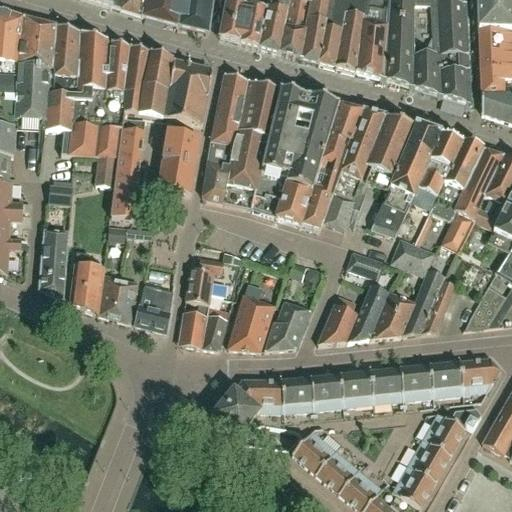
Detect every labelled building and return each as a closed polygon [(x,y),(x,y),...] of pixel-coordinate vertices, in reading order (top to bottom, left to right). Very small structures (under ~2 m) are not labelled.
[(80,0),(81,3),(111,12),(112,0),(80,0)] [(112,0),(111,12),(140,22),(145,0),(112,0)] [(145,0),(140,22),(174,30),(208,39),(212,9),(212,0),(145,0)] [(226,6),(219,43),(259,54),(266,14),(267,0),(226,0),(226,6)] [(267,0),(266,14),(259,54),(278,59),(290,4),(310,8),(300,65),(318,69),(322,49),(326,27),(324,26),(329,0),(267,0)] [(322,49),(318,69),(335,74),(335,73),(355,78),(362,27),(363,23),(367,23),(368,0),(329,0),(324,26),(326,27),(322,49)] [(362,27),(355,78),(382,86),(386,32),(385,31),(387,0),(368,0),(367,23),(363,23),(362,27)] [(386,32),(382,86),(413,95),(438,103),(441,104),(470,113),(469,76),(468,61),(465,9),(464,0),(387,0),(385,31),(386,32)] [(511,0),(476,0),(477,33),(478,33),(511,33),(511,0)] [(290,4),(278,59),(300,65),(310,8),(290,4)] [(0,68),(17,69),(18,69),(22,23),(0,15),(0,68)] [(17,81),(15,125),(44,126),(46,95),(52,96),(56,32),(56,31),(41,27),(22,22),(22,23),(18,69),(17,81)] [(56,32),(52,96),(55,96),(55,97),(75,99),(77,66),(76,66),(79,37),(56,32)] [(480,76),(511,72),(511,33),(478,33),(480,76)] [(44,126),(43,135),(63,137),(61,159),(96,163),(115,165),(117,166),(118,158),(121,137),(122,125),(123,118),(125,96),(123,97),(127,66),(129,52),(80,38),(77,66),(75,99),(55,97),(55,96),(52,96),(46,95),(44,126)] [(125,96),(123,118),(133,120),(144,122),(153,124),(162,125),(162,124),(173,126),(200,131),(211,74),(210,74),(173,66),(173,65),(173,66),(172,66),(172,64),(149,57),(145,56),(144,58),(137,56),(137,54),(131,52),(129,52),(127,66),(123,97),(125,96)] [(511,72),(480,76),(481,89),(481,100),(511,97),(511,72)] [(0,159),(9,160),(12,160),(15,125),(17,81),(0,79),(0,159)] [(211,147),(207,167),(222,170),(222,171),(229,172),(230,167),(233,151),(236,136),(246,85),(224,79),(210,147),(211,147)] [(207,167),(202,202),(206,206),(222,209),(223,209),(250,214),(250,215),(274,223),(299,231),(311,196),(338,109),(309,102),(279,94),(246,85),(236,136),(233,151),(230,167),(229,172),(222,171),(222,170),(207,167)] [(511,97),(481,100),(481,101),(481,116),(481,119),(483,120),(483,119),(511,128),(511,97)] [(311,196),(299,231),(319,237),(322,230),(328,212),(340,179),(350,150),(362,116),(338,109),(311,196)] [(340,179),(328,212),(335,214),(339,215),(333,234),(345,238),(353,215),(359,217),(369,189),(387,197),(371,233),(370,235),(395,243),(397,238),(402,238),(407,235),(408,231),(409,227),(408,225),(405,221),(411,207),(431,163),(441,140),(414,130),(413,130),(387,123),(385,122),(362,116),(350,150),(340,179)] [(122,125),(121,137),(142,139),(144,127),(122,125)] [(121,137),(118,158),(140,161),(142,139),(121,137)] [(166,137),(156,196),(189,201),(198,143),(166,137)] [(431,163),(411,207),(430,215),(462,148),(462,147),(441,140),(431,163)] [(430,215),(429,218),(449,226),(451,222),(483,155),(483,154),(480,153),(463,148),(462,148),(430,215)] [(452,222),(440,250),(457,258),(472,227),(480,213),(485,203),(504,162),(483,155),(451,222),(452,222)] [(117,166),(116,180),(137,182),(140,161),(118,158),(117,166)] [(0,159),(0,182),(2,183),(1,187),(7,187),(9,160),(0,159)] [(480,213),(472,227),(492,237),(511,196),(511,164),(504,162),(485,203),(494,208),(490,217),(480,213)] [(96,163),(93,191),(112,193),(114,173),(115,165),(96,163)] [(116,180),(113,201),(134,204),(137,182),(116,180)] [(69,212),(71,192),(69,192),(70,187),(52,185),(52,190),(49,189),(47,210),(69,212)] [(9,187),(1,187),(0,186),(0,215),(22,217),(23,208),(11,207),(12,187),(9,187)] [(511,196),(492,237),(511,247),(511,246),(511,196)] [(113,201),(110,223),(131,226),(134,204),(113,201)] [(328,212),(322,230),(333,234),(339,215),(335,214),(328,212)] [(0,215),(0,243),(9,244),(10,225),(22,226),(22,217),(0,215)] [(126,232),(125,243),(145,244),(146,234),(126,232)] [(44,235),(39,295),(63,306),(69,237),(44,235)] [(105,242),(104,261),(120,261),(120,243),(105,242)] [(9,244),(0,243),(0,277),(7,281),(9,253),(20,254),(21,244),(9,244)] [(399,243),(394,256),(429,270),(433,257),(399,243)] [(511,246),(511,247),(493,277),(508,287),(511,288),(511,246)] [(394,256),(389,270),(423,284),(427,275),(429,270),(394,256)] [(224,257),(222,267),(240,269),(240,263),(224,257)] [(351,257),(345,276),(375,285),(381,267),(351,257)] [(98,321),(104,279),(105,273),(87,271),(88,259),(76,258),(75,269),(69,310),(98,321)] [(190,274),(185,307),(209,310),(211,300),(223,302),(225,289),(213,288),(214,279),(220,280),(222,267),(199,263),(197,275),(190,274)] [(306,272),(293,267),(288,282),(302,286),(306,272)] [(401,342),(420,339),(443,285),(444,282),(427,275),(423,284),(414,308),(401,342)] [(122,284),(104,279),(98,321),(115,325),(122,284)] [(122,284),(115,325),(129,329),(134,306),(138,288),(122,284)] [(420,339),(438,338),(455,291),(443,285),(420,339)] [(274,312),(257,306),(261,293),(247,289),(243,301),(227,354),(260,357),(274,312)] [(358,320),(346,348),(369,345),(389,298),(388,298),(370,290),(358,320)] [(506,302),(488,291),(479,306),(463,335),(486,333),(506,302)] [(139,309),(134,330),(165,338),(171,317),(169,317),(172,300),(143,292),(139,309)] [(414,308),(389,298),(369,345),(401,342),(414,308)] [(208,312),(200,353),(219,356),(220,352),(227,326),(228,318),(219,315),(223,302),(211,300),(209,310),(209,313),(208,312)] [(346,348),(358,320),(351,317),(354,309),(338,302),(334,310),(317,351),(322,350),(341,349),(346,348)] [(309,317),(283,308),(276,329),(274,328),(264,357),(296,353),(309,317)] [(200,353),(208,312),(198,310),(196,320),(183,318),(178,350),(200,353)] [(455,368),(458,401),(486,398),(499,375),(489,363),(459,367),(455,368)] [(458,401),(455,368),(427,370),(430,404),(458,401)] [(427,370),(398,373),(401,407),(430,404),(427,370)] [(398,373),(370,376),(373,410),(401,407),(398,373)] [(373,410),(370,376),(342,379),(345,413),(373,410)] [(342,379),(313,382),(316,416),(345,413),(342,379)] [(316,416),(313,382),(285,385),(288,419),(316,416)] [(288,419),(285,385),(279,386),(280,386),(242,386),(234,396),(259,419),(282,419),(288,419)] [(210,422),(237,444),(259,419),(234,396),(233,395),(210,422)] [(511,410),(506,406),(482,449),(503,461),(504,458),(510,462),(511,459),(511,410)] [(471,435),(477,426),(476,426),(480,419),(476,413),(456,415),(451,423),(463,430),(463,431),(471,435)] [(437,418),(422,445),(450,461),(466,435),(437,418)] [(312,436),(291,461),(314,480),(335,455),(312,436)] [(422,445),(407,471),(435,487),(450,461),(422,445)] [(335,455),(314,480),(337,500),(358,475),(335,455)] [(420,511),(435,487),(407,471),(392,497),(396,500),(417,511),(420,511)] [(358,475),(337,500),(352,511),(366,511),(376,501),(381,494),(366,481),(358,475)] [(376,501),(366,511),(388,511),(387,510),(376,501)]
